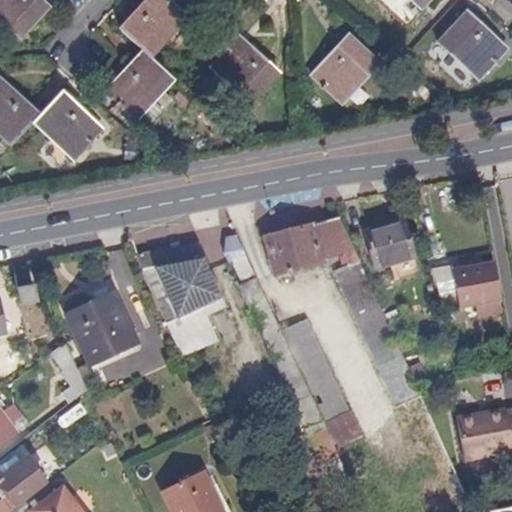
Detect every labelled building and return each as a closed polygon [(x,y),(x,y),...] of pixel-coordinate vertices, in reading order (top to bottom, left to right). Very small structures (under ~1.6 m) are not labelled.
[(0,0),(0,19),(12,31),(40,0),(39,0),(0,0)] [(130,0),(111,21),(135,43),(142,49),(179,11),(167,0),(130,0)] [(471,74),(500,45),(461,6),(432,37),(471,74)] [(334,98),(372,58),(342,28),(304,68),(334,98)] [(242,98),(271,67),(231,29),(201,61),(242,98)] [(142,49),(135,43),(96,84),(127,113),(166,72),(142,49)] [(0,131),(19,110),(26,103),(0,79),(0,131)] [(26,103),(19,110),(59,148),(88,118),(48,80),(26,103)] [(356,260),(337,217),(265,238),(276,274),(322,262),(321,257),(333,253),(332,250),(336,249),(342,262),(356,260)] [(417,271),(403,221),(363,232),(374,268),(393,263),(397,276),(417,271)] [(280,331),(238,237),(226,240),(224,252),(331,486),(347,479),(334,451),(280,331)] [(200,245),(138,256),(180,351),(210,339),(197,303),(217,293),(200,255),(200,245)] [(471,511),(468,505),(413,385),(413,384),(402,360),(356,260),(342,262),(329,267),(330,269),(416,460),(412,461),(413,465),(409,468),(410,473),(377,488),(382,497),(424,477),(439,511),(471,511)] [(486,283),(483,267),(450,274),(459,309),(471,307),(474,318),(499,312),(497,301),(498,301),(494,281),(486,283)] [(6,288),(0,288),(0,325),(12,324),(6,288)] [(139,342),(116,292),(67,315),(89,365),(139,342)] [(387,325),(397,319),(392,309),(381,314),(387,325)] [(305,319),(280,331),(334,451),(361,438),(350,411),(347,412),(305,319)] [(86,390),(65,344),(51,354),(62,369),(58,372),(71,388),(62,394),(68,405),(86,390)] [(64,426),(86,412),(79,401),(57,415),(64,426)] [(4,410),(0,406),(0,445),(14,435),(8,426),(20,418),(10,407),(4,410)] [(511,412),(502,414),(502,411),(454,420),(460,462),(511,453),(511,412)] [(218,436),(212,421),(201,426),(207,441),(218,436)] [(0,511),(8,511),(42,487),(22,458),(0,474),(0,493),(3,498),(0,499),(0,511)] [(221,511),(204,475),(161,494),(169,511),(221,511)] [(73,511),(59,492),(32,511),(73,511)]
